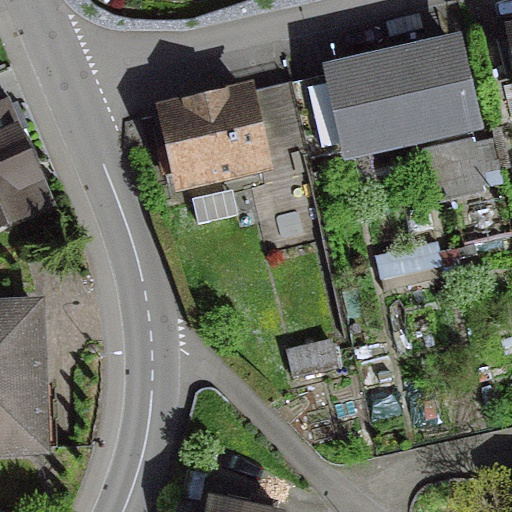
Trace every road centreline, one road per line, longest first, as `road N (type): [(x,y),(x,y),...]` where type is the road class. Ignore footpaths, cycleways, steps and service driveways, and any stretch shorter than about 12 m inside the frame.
road 1 (residential): [(398,0),(69,77)]
road 2 (residential): [(69,77),(146,289),(152,351)]
road 3 (residential): [(152,351),(179,353),(236,391),(366,511)]
road 4 (residential): [(152,351),(147,412),(117,511)]
